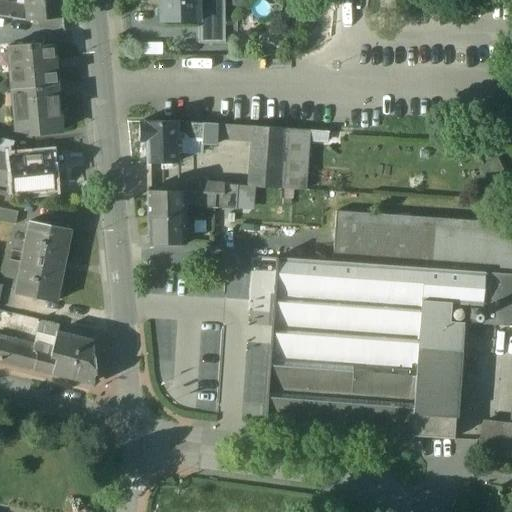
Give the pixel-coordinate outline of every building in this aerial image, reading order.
[(58,0),(25,0),(26,8),(28,21),(39,20),(61,18),(58,0)] [(197,0),(158,0),(159,23),(197,23),(198,22),(197,0)] [(224,44),(223,0),(197,0),(198,22),(197,23),(197,44),(224,44)] [(26,8),(0,3),(0,16),(28,21),(26,8)] [(61,18),(39,20),(38,28),(62,32),(61,18)] [(37,44),(7,47),(11,90),(55,86),(51,45),(38,46),(37,44)] [(55,86),(11,90),(15,130),(36,128),(36,134),(59,132),(55,86)] [(176,123),(139,124),(139,144),(145,143),(145,163),(177,163),(177,154),(181,154),(180,141),(176,141),(176,132),(176,123)] [(202,124),(176,123),(176,132),(182,132),(189,138),(202,139),(202,124)] [(216,125),(202,124),(202,139),(202,146),(215,147),(216,139),(216,125)] [(252,127),(216,125),(216,139),(251,141),(252,127)] [(283,129),(252,127),(251,141),(248,187),(279,190),(283,129)] [(50,154),(10,158),(12,186),(13,193),(53,189),(53,183),(59,182),(57,170),(51,170),(50,154)] [(10,158),(0,156),(0,183),(12,186),(10,158)] [(223,186),(198,184),(199,193),(222,195),(223,195),(223,186)] [(183,193),(145,192),(146,218),(183,218),(183,206),(183,193)] [(199,193),(183,192),(183,193),(183,206),(214,209),(214,207),(215,195),(199,193)] [(18,212),(0,208),(0,221),(15,225),(18,212)] [(511,225),(335,213),(332,262),(483,273),(511,274),(511,225)] [(183,218),(146,218),(146,245),(183,245),(183,218)] [(70,230),(28,222),(14,294),(55,302),(61,272),(62,273),(64,261),(63,261),(70,230)] [(232,254),(231,293),(261,293),(262,254),(232,254)] [(447,321),(448,303),(481,307),(483,273),(332,262),(275,258),(262,425),(450,439),(452,417),(454,418),(455,406),(453,406),(458,361),(459,361),(460,351),(462,323),(447,321)] [(511,274),(483,273),(481,307),(481,311),(482,311),(481,324),(511,325),(511,274)] [(481,311),(469,310),(468,323),(481,324),(482,311),(481,311)] [(59,325),(39,321),(36,333),(55,337),(56,332),(57,333),(59,325)] [(0,342),(0,361),(90,384),(96,379),(92,341),(57,333),(56,332),(55,337),(50,355),(46,354),(48,348),(34,344),(34,346),(33,350),(5,343),(0,342)] [(34,346),(6,339),(5,343),(33,350),(34,346)] [(511,417),(511,429),(482,426),(481,441),(476,440),(474,454),(511,458),(511,417)]
